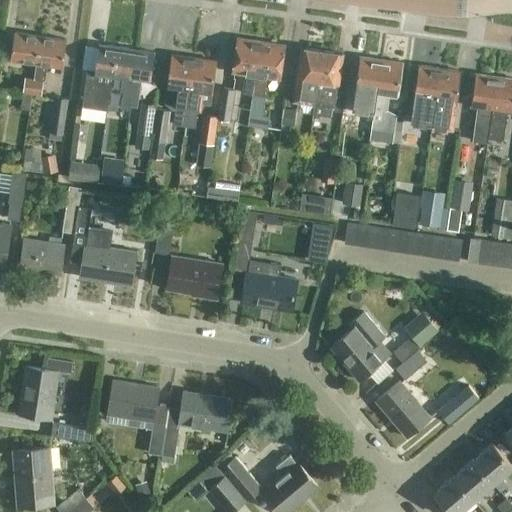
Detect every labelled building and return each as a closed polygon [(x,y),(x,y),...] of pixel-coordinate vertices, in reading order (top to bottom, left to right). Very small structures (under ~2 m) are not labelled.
[(9,61),(34,65),(38,37),(12,33),(9,61)] [(34,79),(31,96),(41,97),(43,83),(44,83),(46,66),(60,68),(64,41),(38,37),(34,65),(36,65),(34,79)] [(243,94),(253,96),(261,43),(238,40),(233,73),(246,75),(243,94)] [(261,117),(264,98),(267,78),(279,80),(284,47),(261,43),(253,96),(248,127),(266,130),(268,118),(261,117)] [(85,85),(82,109),(107,112),(110,92),(111,92),(113,76),(116,49),(98,46),(95,71),(87,70),(85,85)] [(130,111),(131,105),(132,95),(129,95),(133,51),(116,49),(113,76),(121,77),(119,93),(123,94),(121,110),(130,111)] [(293,103),(314,106),(322,53),(300,49),(293,103)] [(154,54),(133,51),(129,95),(132,95),(131,105),(137,106),(140,80),(150,82),(154,54)] [(334,109),(338,86),(342,56),(322,53),(314,106),(334,109)] [(173,125),(183,127),(185,114),(193,59),(171,56),(167,88),(178,89),(174,113),(175,113),(173,125)] [(360,58),(355,91),(363,92),(361,108),(373,110),(380,61),(360,58)] [(197,113),(199,92),(211,94),(216,62),(193,59),(185,114),(183,127),(195,129),(197,113)] [(391,144),(391,143),(400,143),(401,134),(403,117),(396,116),(386,111),(388,96),(398,97),(403,64),(380,61),(373,110),(371,126),(371,131),(369,141),(391,144)] [(414,100),(411,125),(431,128),(439,70),(418,67),(414,99),(414,100)] [(460,73),(439,70),(431,128),(452,131),(460,73)] [(476,75),(471,108),(479,109),(474,142),(486,144),(487,139),(497,78),(476,75)] [(25,78),(22,94),(30,95),(31,96),(34,79),(25,78)] [(502,142),(507,113),(511,113),(511,80),(497,78),(487,139),(502,142)] [(221,88),(217,117),(218,117),(218,119),(230,121),(235,90),(221,88)] [(55,98),(50,134),(62,136),(67,100),(55,98)] [(140,104),(138,122),(137,133),(151,134),(155,106),(140,104)] [(282,108),(280,124),(281,124),(281,131),(289,132),(290,126),(294,126),(296,110),(282,108)] [(165,144),(170,111),(156,109),(152,142),(165,144)] [(214,146),(218,119),(218,117),(217,117),(202,115),(198,144),(214,146)] [(346,169),(358,169),(358,144),(346,144),(346,169)] [(31,171),(34,150),(25,148),(21,170),(31,171)] [(40,157),(43,174),(57,172),(55,155),(40,157)] [(128,172),(146,172),(147,156),(129,155),(128,172)] [(103,157),(100,183),(119,186),(122,160),(103,157)] [(323,159),(320,182),(334,184),(337,161),(323,159)] [(68,179),(97,182),(100,164),(70,161),(68,179)] [(488,196),(492,170),(478,168),(474,194),(488,196)] [(19,221),(26,174),(12,172),(7,204),(9,204),(7,220),(19,221)] [(468,210),(473,182),(455,179),(450,207),(468,210)] [(240,184),(216,181),(214,198),(238,201),(240,184)] [(62,232),(73,234),(74,228),(80,189),(69,187),(62,232)] [(105,196),(81,192),(81,189),(80,189),(74,228),(73,234),(87,236),(91,209),(103,211),(105,196)] [(422,202),(419,225),(440,227),(443,205),(422,202)] [(394,205),(391,224),(392,224),(415,227),(418,208),(394,205)] [(256,214),(243,212),(235,267),(248,270),(256,214)] [(490,235),(511,237),(511,231),(511,216),(493,215),(490,235)] [(10,225),(0,223),(0,264),(5,266),(10,225)] [(343,244),(354,246),(357,225),(346,223),(343,244)] [(159,225),(154,253),(169,256),(173,227),(159,225)] [(354,246),(364,247),(367,226),(357,225),(354,246)] [(364,247),(375,249),(378,228),(367,226),(364,247)] [(375,249),(385,250),(388,229),(378,228),(375,249)] [(385,250),(396,252),(399,231),(388,229),(385,250)] [(396,252),(406,253),(409,232),(399,231),(396,252)] [(406,253),(416,255),(420,234),(409,232),(406,253)] [(416,255),(427,256),(430,236),(420,234),(416,255)] [(427,256),(437,258),(440,237),(430,236),(427,256)] [(63,244),(61,244),(61,239),(49,237),(48,242),(23,238),(19,268),(59,274),(63,244)] [(437,258),(448,260),(451,239),(440,237),(437,258)] [(448,260),(458,261),(461,240),(451,239),(448,260)] [(466,262),(478,264),(482,240),(470,239),(466,262)] [(478,264),(490,266),(493,242),(482,240),(478,264)] [(490,266),(502,267),(505,244),(493,242),(490,266)] [(135,252),(84,244),(79,277),(130,285),(135,252)] [(511,244),(505,244),(502,267),(511,268),(511,244)] [(220,264),(172,256),(166,289),(198,294),(197,296),(215,298),(220,264)] [(296,280),(245,272),(240,302),(291,310),(296,280)] [(355,326),(330,347),(358,381),(389,354),(379,343),(386,338),(363,311),(351,321),(355,326)] [(412,336),(393,352),(402,363),(417,350),(421,346),(416,340),(412,336)] [(427,362),(417,350),(402,363),(395,369),(405,380),(427,362)] [(71,362),(47,358),(45,370),(26,367),(18,413),(50,419),(58,372),(69,374),(71,362)] [(153,422),(156,404),(158,388),(112,381),(107,414),(153,422)] [(398,381),(375,400),(406,437),(429,418),(398,381)] [(169,408),(166,428),(164,427),(160,456),(161,456),(160,462),(172,464),(173,457),(174,457),(179,424),(228,431),(232,399),(183,391),(181,410),(169,408)] [(458,393),(435,412),(448,426),(470,408),(458,393)] [(51,435),(91,442),(93,429),(53,423),(51,435)] [(511,425),(503,433),(511,442),(511,425)] [(148,454),(160,456),(164,427),(152,426),(148,454)] [(511,467),(491,443),(472,460),(492,485),(492,484),(499,491),(506,484),(502,480),(511,472),(511,467)] [(12,449),(17,505),(53,502),(47,446),(12,449)] [(260,487),(244,469),(235,455),(233,457),(230,453),(217,465),(246,499),(251,495),(260,487)] [(287,511),(317,487),(296,463),(289,455),(275,466),(280,478),(264,491),(281,511),(287,511)] [(472,460),(452,477),(473,501),(479,508),(487,502),(481,495),(492,485),(472,460)] [(216,466),(203,477),(212,487),(209,490),(227,511),(233,511),(246,501),(216,466)] [(116,477),(106,485),(116,496),(126,488),(116,477)] [(462,511),(473,501),(452,477),(433,494),(448,511),(462,511)] [(56,508),(59,511),(70,511),(91,495),(97,490),(89,480),(78,490),(78,489),(56,508)] [(88,511),(93,508),(99,504),(91,495),(70,511),(88,511)]
